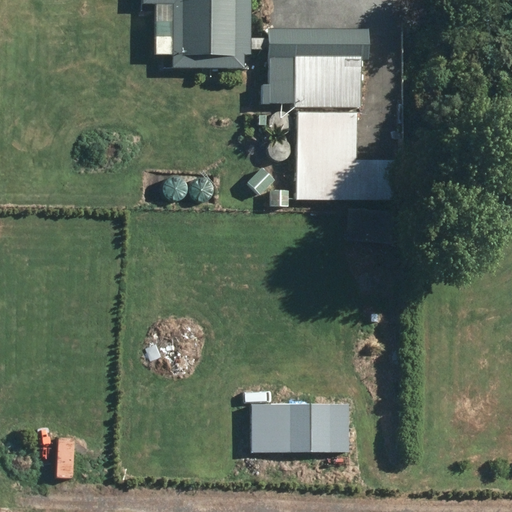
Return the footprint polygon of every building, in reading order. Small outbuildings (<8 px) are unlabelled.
[(132,0),(133,6),(145,6),(145,58),(163,58),(163,72),(235,72),(235,58),(244,58),(244,52),(255,52),(255,41),(244,41),(243,0),(132,0)] [(253,107),(353,110),(354,62),(358,62),(359,33),(261,31),(259,88),(253,87),(253,107)] [(288,202),(388,204),(388,163),(347,163),(348,117),(289,117),(288,202)] [(40,126),(31,137),(52,155),(61,144),(40,126)] [(258,171),(242,186),(253,197),(268,182),(258,171)] [(262,209),(282,209),(282,193),(262,193),(262,209)] [(340,240),(388,240),(388,214),(340,214),(340,240)] [(351,406),(251,403),(249,454),(349,456),(351,406)] [(404,466),(385,466),(385,483),(404,483),(404,466)]
